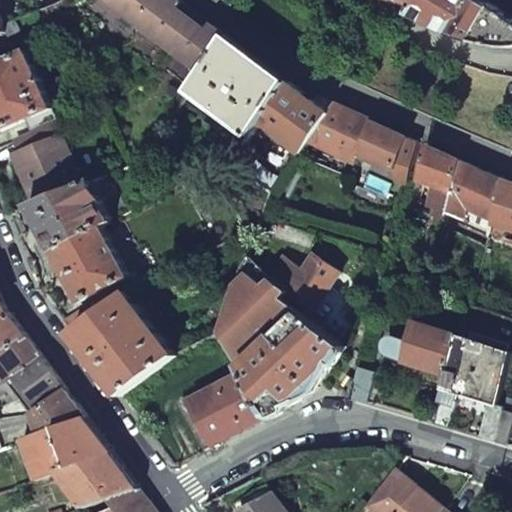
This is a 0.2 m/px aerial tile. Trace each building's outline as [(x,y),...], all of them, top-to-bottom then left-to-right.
[(106,0),(142,27),(162,0),(106,0)] [(172,50),(199,14),(180,0),(162,0),(142,27),(172,50)] [(421,0),(382,0),(411,15),(421,0)] [(497,7),(487,0),(421,0),(411,15),(455,36),(475,42),(497,7)] [(511,47),(511,16),(497,7),(475,42),(490,46),(501,48),(511,47)] [(203,73),(230,37),(222,31),(199,14),(172,50),(203,73)] [(5,26),(0,27),(0,125),(3,131),(28,120),(31,127),(57,116),(54,109),(59,107),(57,100),(53,102),(31,51),(0,63),(0,36),(9,33),(12,37),(22,31),(17,21),(5,26)] [(261,60),(230,37),(203,73),(190,90),(184,100),(244,145),(246,143),(252,136),(256,132),(262,123),(292,83),(261,60)] [(326,109),(292,83),(262,123),(301,153),(310,142),(331,113),(326,109)] [(310,142),(358,163),(366,148),(399,163),(410,139),(376,123),(376,122),(348,109),(337,104),(331,113),(310,142)] [(85,184),(65,137),(70,135),(64,121),(17,141),(23,154),(17,156),(37,203),(85,184)] [(290,156),(256,132),(252,136),(246,143),(281,169),(290,156)] [(421,144),(410,139),(399,163),(405,194),(421,144)] [(281,169),(246,143),(244,145),(231,163),(272,192),(287,173),(281,169)] [(435,149),(429,146),(419,180),(442,187),(437,208),(450,211),(462,170),(464,162),(435,149)] [(462,170),(483,179),(485,172),(464,162),(462,170)] [(494,224),(508,182),(488,173),(485,172),(483,179),(462,170),(450,211),(448,213),(465,220),(492,232),(494,224)] [(37,203),(33,205),(58,253),(106,226),(115,222),(104,201),(105,200),(95,180),(37,203)] [(511,183),(508,182),(494,224),(507,229),(511,230),(511,183)] [(507,229),(494,224),(492,232),(490,238),(503,242),(507,229)] [(95,315),(87,317),(85,313),(69,324),(76,334),(131,292),(135,289),(131,281),(134,279),(106,226),(58,253),(85,304),(88,303),(95,315)] [(342,273),(318,256),(307,272),(287,258),(273,278),(290,290),(315,309),(342,273)] [(223,332),(242,369),(303,313),(285,298),(269,286),(246,268),(244,267),(223,332)] [(273,278),(269,286),(285,298),(290,290),(273,278)] [(0,354),(32,340),(21,325),(8,307),(0,288),(0,354)] [(131,292),(76,334),(104,371),(124,398),(179,356),(131,292)] [(244,374),(268,419),(313,396),(318,389),(348,347),(303,313),(242,369),(244,374)] [(460,335),(419,322),(412,344),(407,362),(448,376),(460,337),(460,335)] [(511,358),(511,354),(460,337),(448,376),(445,387),(459,391),(492,402),(498,403),(511,358)] [(387,347),(407,362),(412,344),(397,339),(392,340),(387,347)] [(0,367),(11,383),(20,376),(44,408),(37,413),(45,434),(90,418),(62,379),(32,340),(0,354),(0,367)] [(378,373),(361,368),(352,398),(369,403),(378,373)] [(244,374),(194,400),(189,403),(184,405),(208,450),(268,419),(244,374)] [(459,391),(445,387),(442,397),(457,401),(459,391)] [(498,403),(492,402),(482,437),(496,441),(505,410),(507,407),(498,403)] [(511,434),(511,412),(505,410),(496,441),(509,445),(511,434)] [(45,434),(24,441),(37,481),(63,472),(116,452),(107,439),(90,418),(45,434)] [(116,452),(63,472),(89,507),(142,486),(137,479),(116,452)] [(424,487),(400,467),(396,472),(420,492),(424,487)] [(369,504),(378,511),(445,511),(449,508),(424,487),(420,492),(396,472),(369,504)] [(291,511),(269,484),(233,506),(236,511),(246,506),(248,510),(244,511),(291,511)] [(160,511),(154,503),(151,500),(127,510),(125,504),(105,511),(160,511)]
